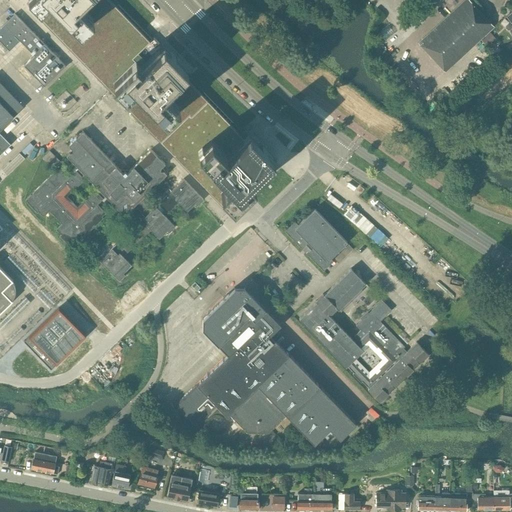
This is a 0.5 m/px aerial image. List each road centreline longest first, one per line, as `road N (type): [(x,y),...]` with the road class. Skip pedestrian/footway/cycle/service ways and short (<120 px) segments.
road 1 (tertiary): [(158,0),(330,156)]
road 2 (tertiary): [(504,258),(340,137)]
road 3 (tertiary): [(330,156),(504,258)]
road 4 (tertiary): [(340,137),(191,2)]
road 5 (unclassified): [(175,511),(0,475)]
road 6 (unknown): [(319,284),(354,260),(428,331)]
